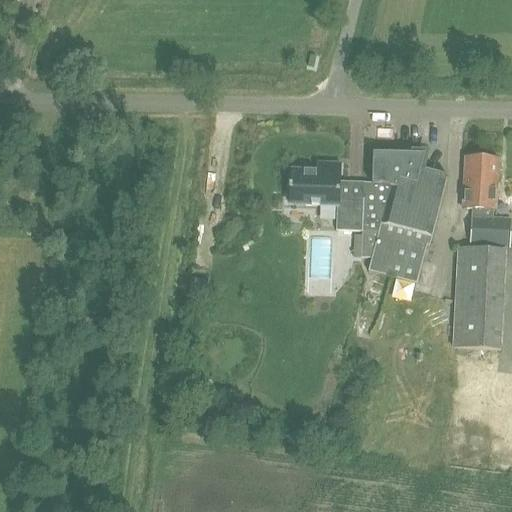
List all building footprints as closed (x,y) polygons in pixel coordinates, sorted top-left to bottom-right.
[(396,178),(375,266),(400,271),(401,269),(421,274),(447,164),(424,159),(426,148),(376,136),(368,171),(396,178)] [(495,212),(498,161),(466,159),(463,211),(472,211),(470,246),(509,248),(511,221),(494,220),(494,212),(495,212)] [(337,233),(362,234),(363,202),(339,201),(340,166),(317,165),(317,172),(291,171),(290,208),(337,209),(337,233)] [(354,259),(362,259),(362,236),(355,236),(354,259)] [(371,296),(389,299),(393,273),(376,270),(371,296)] [(416,287),(403,380),(427,383),(430,358),(442,360),(448,318),(446,318),(450,292),(416,287)] [(493,344),(511,346),(511,306),(499,305),(493,344)] [(466,426),(465,408),(450,409),(451,427),(466,426)]
